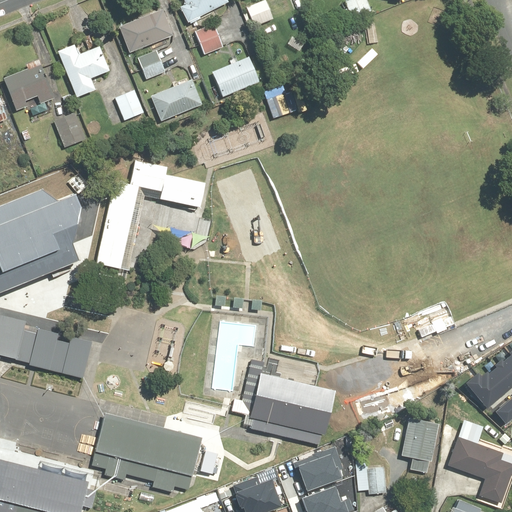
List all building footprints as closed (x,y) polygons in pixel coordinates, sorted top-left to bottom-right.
[(180,5),(188,22),(232,2),(230,0),(184,0),(186,2),(180,5)] [(268,0),(260,0),(247,5),(256,27),(276,18),(268,0)] [(369,0),(346,0),(354,19),(374,11),(369,0)] [(167,7),(119,25),(130,53),(177,35),(167,7)] [(194,30),(204,54),(226,46),(217,21),(194,30)] [(302,43),(289,35),(284,44),(297,52),(302,43)] [(79,41),(59,49),(77,97),(98,89),(93,76),(113,69),(104,44),(83,52),(79,41)] [(138,55),(147,78),(168,70),(159,47),(138,55)] [(213,69),(224,97),(263,82),(252,55),(213,69)] [(45,59),(4,74),(18,110),(58,94),(45,59)] [(194,77),(151,93),(162,121),(205,105),(194,77)] [(137,88),(116,96),(126,121),(146,113),(137,88)] [(0,122),(10,119),(0,92),(0,122)] [(78,111),(53,120),(64,148),(88,139),(78,111)] [(127,184),(160,191),(163,177),(164,169),(131,162),(127,184)] [(202,185),(163,177),(160,191),(158,200),(197,208),(202,185)] [(137,190),(113,185),(97,268),(121,272),(137,190)] [(0,291),(79,260),(73,247),(82,209),(76,194),(59,201),(42,189),(0,206),(0,291)] [(26,322),(0,315),(0,359),(1,355),(28,362),(27,367),(82,380),(92,342),(25,326),(26,322)] [(478,371),(465,383),(485,406),(511,381),(511,352),(484,378),(478,371)] [(336,392),(281,379),(283,370),(251,362),(238,416),(248,418),(254,420),(252,428),(318,444),(320,435),(326,436),(336,392)] [(511,395),(490,413),(500,425),(511,415),(511,395)] [(203,438),(104,414),(91,466),(105,469),(103,475),(123,480),(124,474),(153,481),(151,486),(174,492),(175,486),(190,490),(203,438)] [(411,470),(431,474),(440,421),(409,416),(403,456),(413,457),(411,470)] [(511,480),(511,453),(452,432),(439,468),(476,481),(472,493),(504,504),(511,480)] [(206,451),(200,471),(212,474),(217,454),(206,451)] [(300,464),(307,487),(341,476),(337,465),(333,466),(329,454),(300,464)] [(88,484),(0,460),(0,511),(80,511),(83,505),(92,507),(96,491),(87,489),(88,484)] [(385,464),(364,463),(363,493),(385,493),(385,464)] [(241,506),(243,511),(261,511),(283,504),(274,479),(260,484),(258,479),(231,488),(237,507),(241,506)] [(303,496),(307,511),(342,511),(348,511),(344,500),(338,502),(333,486),(303,496)] [(229,495),(218,498),(221,509),(232,505),(229,495)] [(491,511),(456,497),(449,511),(491,511)] [(401,511),(394,500),(373,511),(401,511)]
